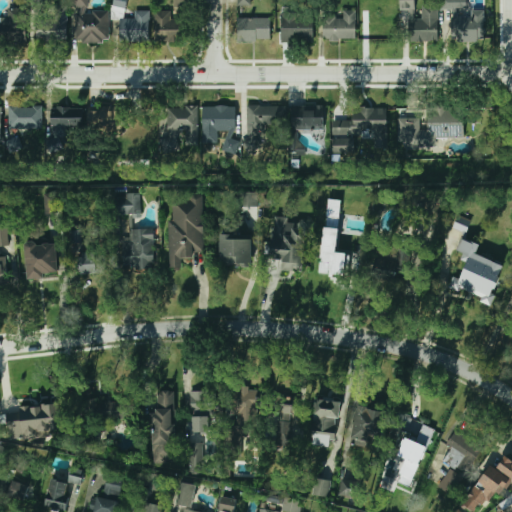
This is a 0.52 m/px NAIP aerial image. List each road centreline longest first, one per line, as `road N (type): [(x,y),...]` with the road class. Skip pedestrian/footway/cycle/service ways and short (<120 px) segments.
road 1 (residential): [(511,394),(398,345),(294,329),(218,326),(0,348)]
road 2 (residential): [(509,66),(0,74)]
